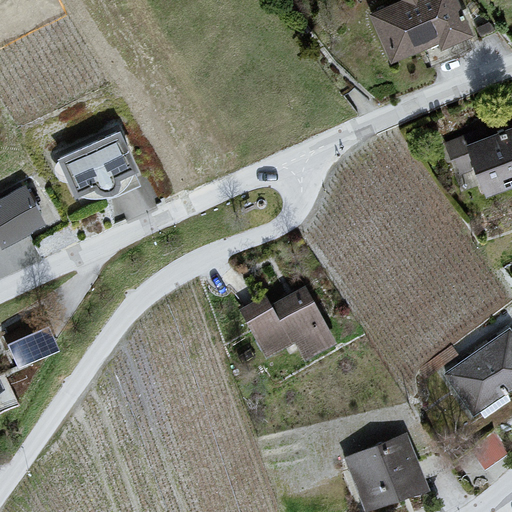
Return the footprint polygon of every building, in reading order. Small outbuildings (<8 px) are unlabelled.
[(402,0),(403,3),(373,17),(393,61),(438,41),(442,49),(472,35),(455,0),(402,0)] [(511,89),(421,127),(442,176),(511,147),(511,89)] [(120,134),(61,161),(79,200),(138,173),(120,134)] [(25,188),(0,200),(0,243),(2,248),(45,227),(25,188)] [(262,256),(203,281),(234,354),(293,330),(262,256)] [(511,347),(489,318),(420,374),(455,417),(511,370),(511,347)] [(9,334),(16,359),(57,347),(50,321),(9,334)] [(495,431),(472,444),(483,462),(506,448),(495,431)] [(412,434),(336,463),(354,511),(364,511),(431,487),(412,434)]
